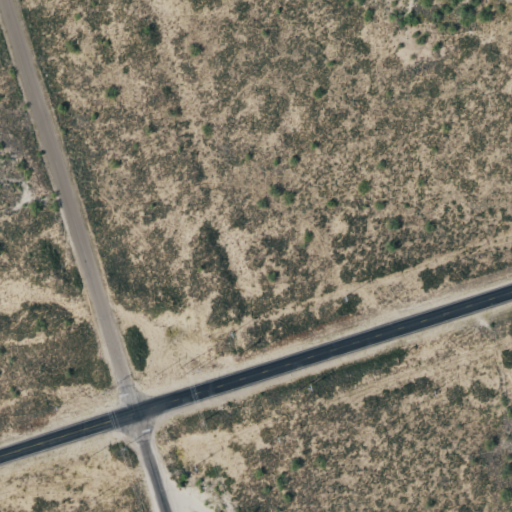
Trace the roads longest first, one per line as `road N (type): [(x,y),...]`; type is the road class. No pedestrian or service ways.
road 1 (secondary): [(0,452),(511,287)]
road 2 (residential): [(0,2),(159,511)]
